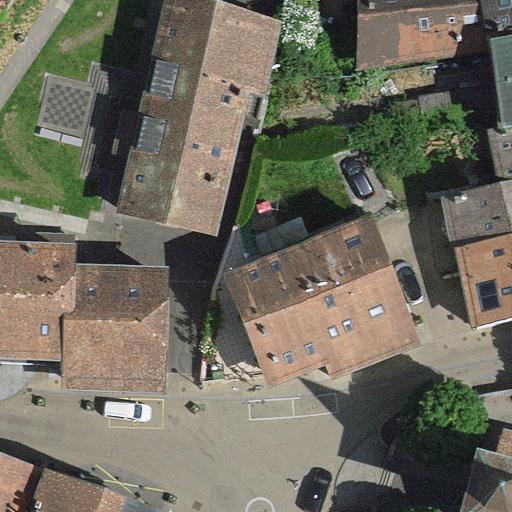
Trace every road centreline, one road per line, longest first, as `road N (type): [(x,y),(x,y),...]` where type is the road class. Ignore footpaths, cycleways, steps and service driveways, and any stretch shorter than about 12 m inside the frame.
road 1 (residential): [(511,355),(427,374),(305,452)]
road 2 (residential): [(0,425),(219,467)]
